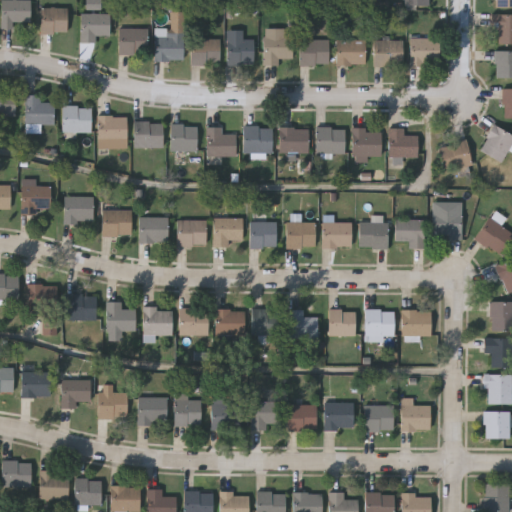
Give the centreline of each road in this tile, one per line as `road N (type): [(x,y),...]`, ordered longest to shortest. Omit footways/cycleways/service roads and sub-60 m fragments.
road 1 (residential): [(0,64),(158,95),(447,99),(462,86),(462,0)]
road 2 (residential): [(0,426),(203,461),(511,463)]
road 3 (residential): [(0,241),(137,274),(449,284)]
road 4 (residential): [(457,511),(459,302),(449,284)]
